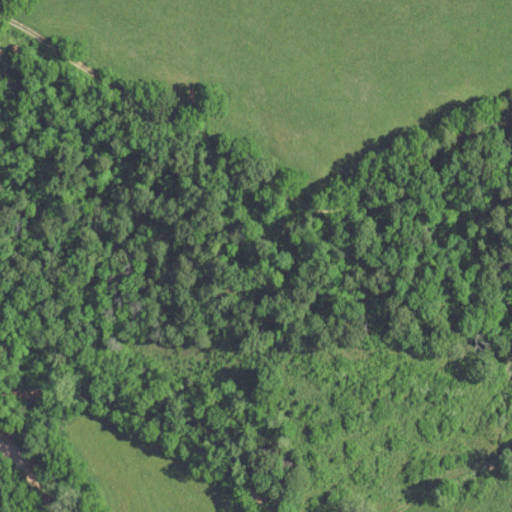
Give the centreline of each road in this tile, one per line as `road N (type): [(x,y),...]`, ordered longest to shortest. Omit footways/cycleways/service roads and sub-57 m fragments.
road 1 (residential): [(0,21),(146,109),(297,166),(346,172),(413,126),(511,112)]
road 2 (residential): [(92,381),(220,456),(272,511)]
